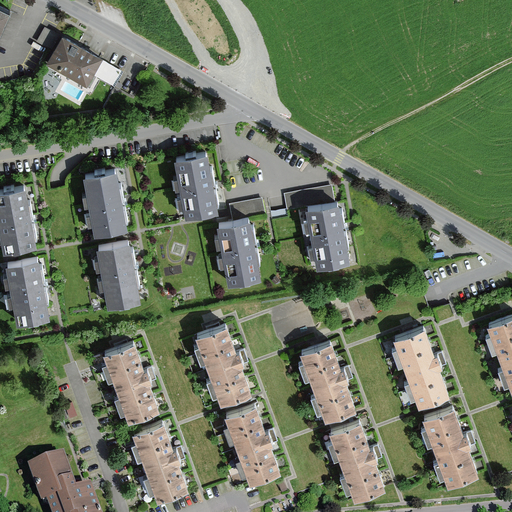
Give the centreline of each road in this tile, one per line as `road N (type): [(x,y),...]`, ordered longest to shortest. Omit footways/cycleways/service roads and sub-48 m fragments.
road 1 (residential): [(250,88),(265,109),(339,158),(511,257)]
road 2 (residential): [(0,156),(225,118),(250,88)]
road 3 (residential): [(57,0),(196,75),(250,88)]
road 4 (track): [(339,158),(356,141),(511,59)]
road 5 (residential): [(70,366),(121,511)]
